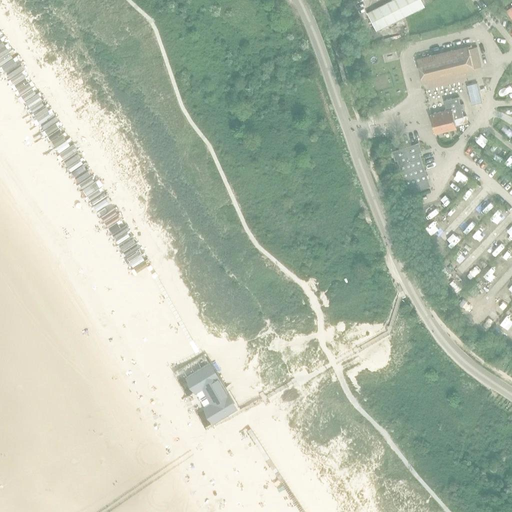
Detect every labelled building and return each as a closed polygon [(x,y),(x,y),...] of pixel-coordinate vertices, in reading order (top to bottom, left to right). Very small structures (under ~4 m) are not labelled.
[(420,0),(388,0),(365,11),(374,29),(424,6),(420,0)] [(467,78),(466,72),(474,70),(474,68),(480,66),(476,51),(470,53),(469,46),(417,58),(423,82),(427,81),(429,87),(467,78)] [(446,109),(431,113),(435,132),(457,127),(456,124),(468,121),(466,114),(463,115),(462,108),(465,108),(463,103),(461,103),(459,96),(444,100),(446,109)] [(469,106),(475,108),(479,99),(474,97),(469,106)] [(418,143),(393,151),(396,160),(398,159),(403,176),(409,192),(430,185),(420,155),(419,152),(421,151),(418,143)] [(209,362),(186,375),(195,390),(202,385),(212,401),(204,406),(213,420),(235,407),(209,362)]
